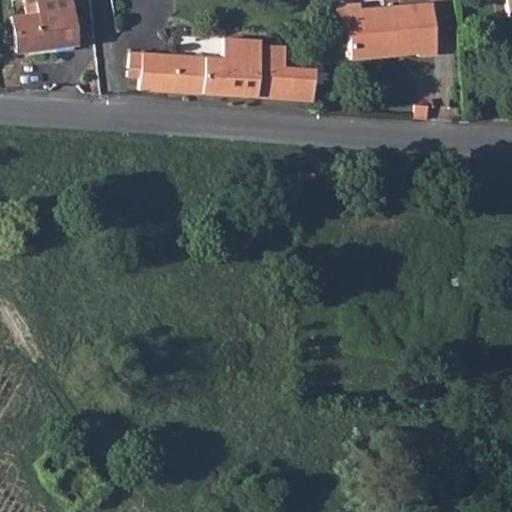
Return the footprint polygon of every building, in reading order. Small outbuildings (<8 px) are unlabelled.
[(12,19),(18,56),(75,47),(69,10),(67,0),(34,0),(37,15),(12,19)] [(361,17),(394,15),(398,51),(416,50),(416,56),(434,55),(431,4),(361,9),(361,17)] [(361,17),(362,32),(348,33),(350,59),(394,56),(394,51),(398,51),(394,15),(361,17)] [(127,68),(138,69),(137,90),(310,102),(312,70),(281,68),(283,48),(258,46),(258,41),(223,38),(221,59),(128,54),(127,68)] [(413,119),(426,120),(426,107),(413,106),(413,119)] [(60,436),(33,463),(70,508),(79,500),(93,486),(97,481),(60,436)]
